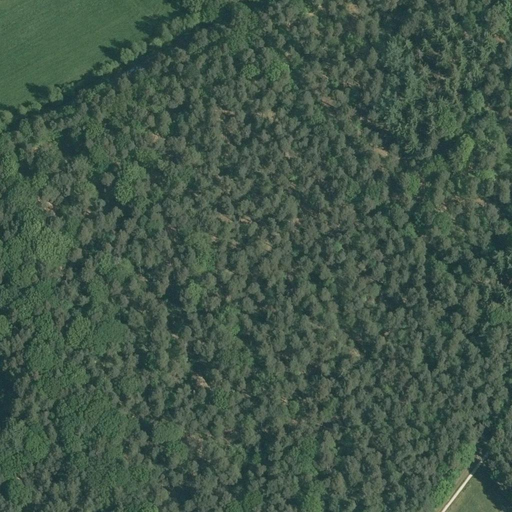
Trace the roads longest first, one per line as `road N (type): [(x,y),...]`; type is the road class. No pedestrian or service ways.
road 1 (unclassified): [(0,144),(266,0)]
road 2 (track): [(433,511),(511,407)]
